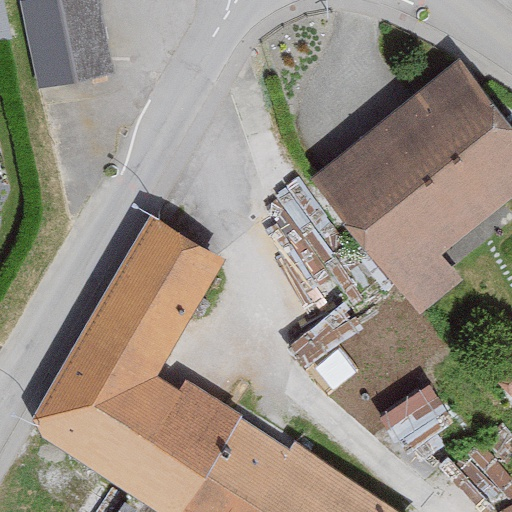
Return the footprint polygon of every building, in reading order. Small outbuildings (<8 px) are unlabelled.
[(2,0),(0,0),(0,42),(11,40),(2,0)] [(93,0),(44,0),(18,5),(32,87),(107,73),(93,0)] [(511,196),(511,149),(448,70),(307,182),(412,313),(454,279),(436,256),(511,196)] [(173,392),(147,376),(216,267),(149,224),(27,429),(157,511),(392,511),(289,446),(282,457),(235,427),(239,420),(179,382),(173,392)] [(511,344),(478,376),(511,411),(511,344)]
